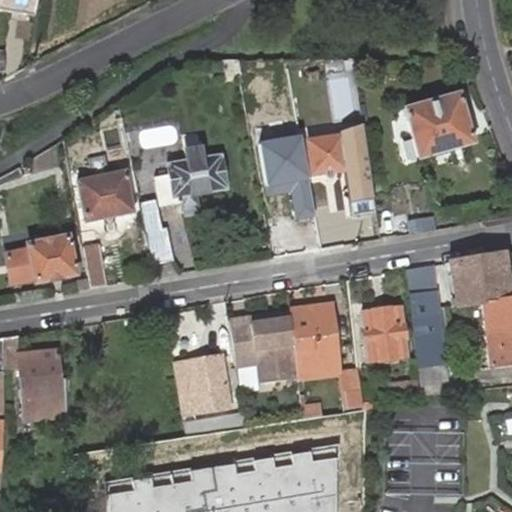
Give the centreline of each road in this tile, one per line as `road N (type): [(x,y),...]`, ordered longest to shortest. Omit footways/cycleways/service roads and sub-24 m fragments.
road 1 (residential): [(511,235),(0,321)]
road 2 (residential): [(0,169),(230,31),(240,0)]
road 3 (residential): [(0,102),(212,0)]
road 4 (residential): [(476,0),(511,130)]
